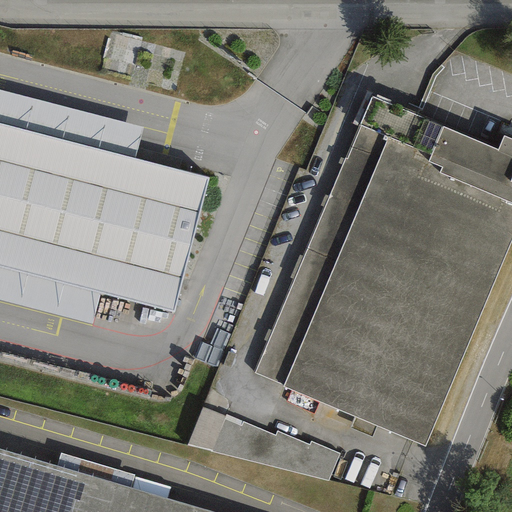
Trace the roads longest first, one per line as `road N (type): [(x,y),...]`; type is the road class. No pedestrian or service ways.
road 1 (residential): [(511,19),(0,10)]
road 2 (residential): [(511,393),(457,511)]
